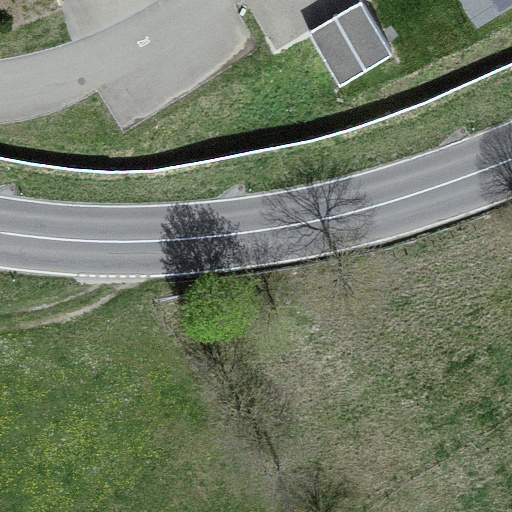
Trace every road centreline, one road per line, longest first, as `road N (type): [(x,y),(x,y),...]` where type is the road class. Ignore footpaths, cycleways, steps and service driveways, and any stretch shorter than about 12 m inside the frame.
road 1 (primary): [(0,232),(90,240),(242,233),(388,202),(511,158)]
road 2 (residential): [(205,0),(91,65),(0,90)]
